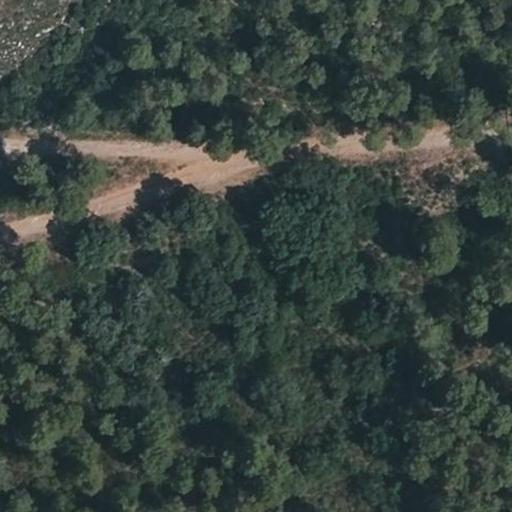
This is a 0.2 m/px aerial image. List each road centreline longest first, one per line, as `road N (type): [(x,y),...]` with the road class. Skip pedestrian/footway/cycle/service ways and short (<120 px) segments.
road 1 (track): [(0,241),(254,160)]
road 2 (track): [(254,160),(511,134)]
road 3 (track): [(0,149),(200,164),(254,160)]
